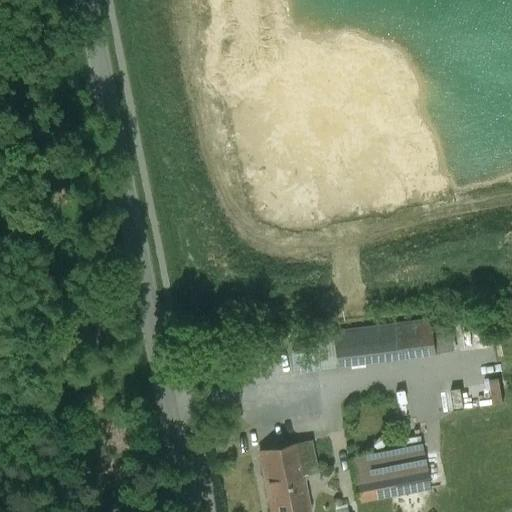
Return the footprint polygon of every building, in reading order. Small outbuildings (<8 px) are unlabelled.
[(448,319),(332,333),(336,364),(452,350),(448,319)] [(315,347),(291,349),(294,372),(317,370),(315,347)] [(309,441),(260,451),(266,480),(301,473),(315,470),(309,441)] [(421,444),(349,459),(354,480),(425,465),(421,444)] [(425,465),(354,480),(358,500),(430,486),(425,465)] [(301,473),(266,480),(272,511),(300,511),(308,510),(301,473)]
